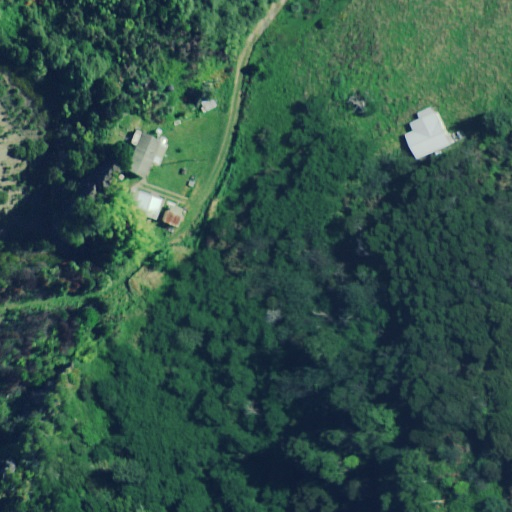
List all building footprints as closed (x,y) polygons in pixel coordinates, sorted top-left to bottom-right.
[(218,106),(214,98),(202,103),(206,112),(218,106)] [(454,144),(437,106),(421,113),(423,119),(414,124),(417,131),(409,135),(419,159),(454,144)] [(167,145),(136,130),(129,143),(134,146),(123,169),(141,178),(149,162),(156,166),(167,145)] [(161,199),(137,192),(131,212),(155,220),(161,199)] [(182,210),(167,205),(161,222),(175,228),(182,210)]
